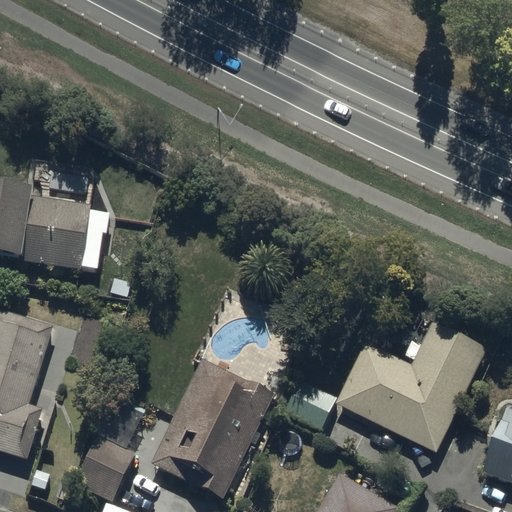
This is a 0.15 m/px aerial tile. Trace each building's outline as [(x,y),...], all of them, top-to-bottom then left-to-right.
[(0,193),(0,273),(24,278),(24,274),(82,283),(92,217),(30,207),(31,198),(0,193)] [(54,337),(0,319),(0,448),(30,458),(46,407),(33,403),(54,337)] [(414,363),(367,341),(337,404),(439,451),(488,346),(434,320),(414,363)] [(276,393),(204,358),(153,462),(225,497),(276,393)] [(338,395),(300,378),(285,413),(323,430),(338,395)] [(511,403),(510,403),(485,471),(511,480),(511,403)] [(138,451),(102,434),(79,484),(114,501),(138,451)] [(395,511),(399,505),(340,472),(317,511),(395,511)] [(421,485),(394,473),(386,490),(413,502),(421,485)]
